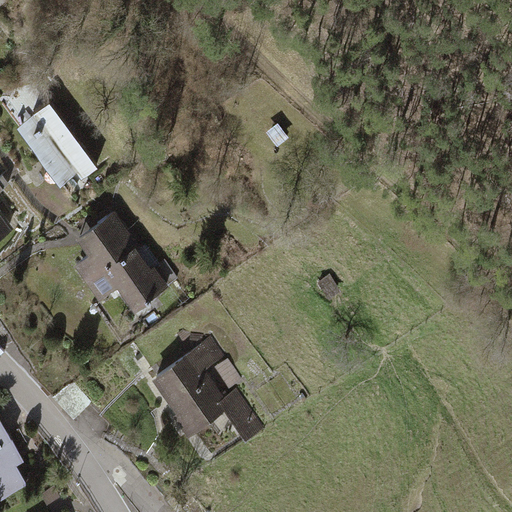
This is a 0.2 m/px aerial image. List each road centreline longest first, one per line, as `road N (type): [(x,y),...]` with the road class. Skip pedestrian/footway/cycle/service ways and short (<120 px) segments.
road 1 (track): [(194,0),(511,291)]
road 2 (residential): [(0,368),(99,474)]
